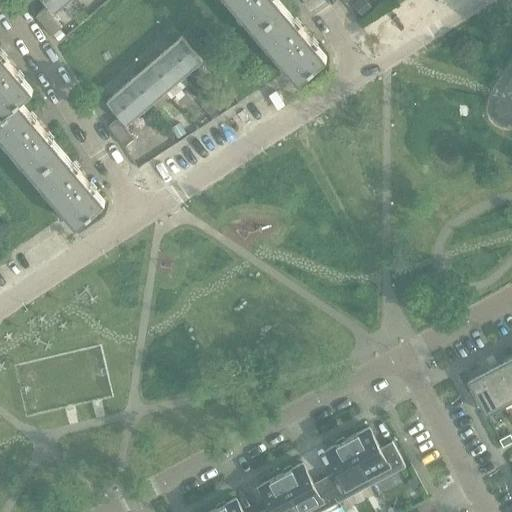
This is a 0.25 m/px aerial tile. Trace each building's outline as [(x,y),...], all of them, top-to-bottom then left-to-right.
[(44,0),(50,7),(54,11),(56,13),(70,0),(74,4),(77,0),(44,0)] [(228,0),(256,31),(284,7),(278,0),(228,0)] [(355,0),(364,13),(374,6),(369,0),(355,0)] [(51,13),(54,11),(50,7),(48,9),(46,7),(36,16),(53,36),(64,27),(51,13)] [(327,57),(284,7),(256,31),(284,65),(299,82),(327,57)] [(183,36),(165,52),(185,75),(198,64),(202,68),(206,63),(183,36)] [(34,90),(0,50),(0,107),(6,114),(21,102),(34,90)] [(188,78),(185,75),(165,52),(147,68),(167,91),(180,80),(184,83),(188,78)] [(170,95),(167,91),(147,68),(128,84),(148,107),(161,96),(165,99),(170,95)] [(123,117),(127,121),(129,124),(143,112),(147,116),(151,111),(148,107),(128,84),(109,101),(123,117)] [(63,151),(21,102),(6,114),(0,119),(0,134),(35,175),(63,151)] [(124,124),(127,121),(123,117),(120,120),(119,118),(108,127),(126,148),(136,139),(124,124)] [(106,201),(63,151),(35,175),(66,212),(78,226),(106,201)] [(511,356),(502,361),(511,379),(511,356)] [(511,400),(511,379),(502,361),(486,370),(504,405),(511,400)] [(504,405),(486,370),(468,380),(486,414),(504,405)] [(406,466),(393,442),(381,448),(370,427),(349,438),(373,484),(406,466)] [(511,442),(511,435),(511,434),(500,440),(504,447),(511,442)] [(349,438),(346,440),(345,438),(337,442),(338,444),(328,450),(339,470),(327,477),(340,502),(373,484),(349,438)] [(314,484),(303,463),(293,468),(292,466),(284,470),(285,472),(282,474),(302,511),(320,511),(340,502),(327,477),(314,484)] [(261,511),(302,511),(282,474),(261,485),(272,506),(261,511)] [(217,511),(243,511),(236,498),(226,504),(225,501),(217,505),(219,508),(216,509),(217,511)]
